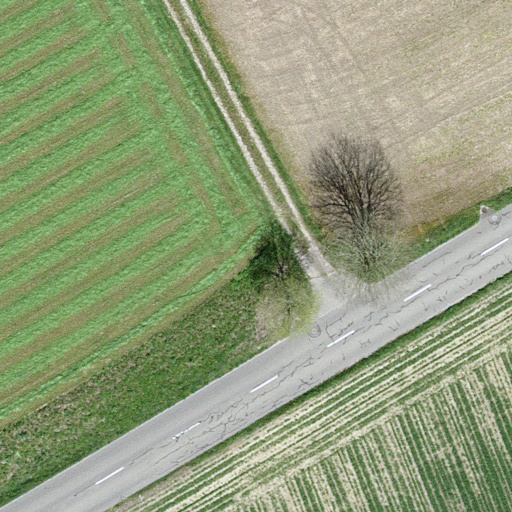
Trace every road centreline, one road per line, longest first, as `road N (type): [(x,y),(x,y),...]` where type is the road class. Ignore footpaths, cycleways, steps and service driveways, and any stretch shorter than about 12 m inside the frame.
road 1 (tertiary): [(44,511),(511,235)]
road 2 (track): [(343,335),(167,0)]
